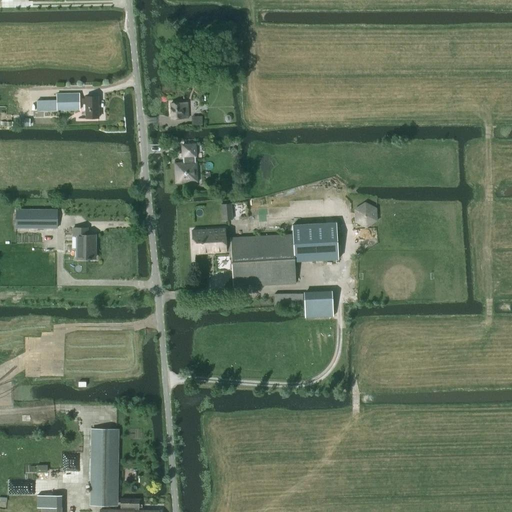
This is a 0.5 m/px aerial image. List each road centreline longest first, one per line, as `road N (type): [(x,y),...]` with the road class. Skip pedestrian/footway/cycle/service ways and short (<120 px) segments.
road 1 (track): [(249,0),(251,30),(488,121),(488,319),(379,334),(355,378)]
road 2 (tertiary): [(175,511),(127,0)]
road 3 (track): [(337,283),(337,351),(328,371),(309,382),(164,381)]
road 4 (track): [(0,411),(87,410),(80,491),(66,511)]
road 5 (unknown): [(157,295),(337,283)]
road 6 (unknown): [(337,283),(342,204),(246,219)]
road 7 (track): [(0,331),(127,332),(159,317)]
road 8 (track): [(355,411),(335,462),(259,511)]
